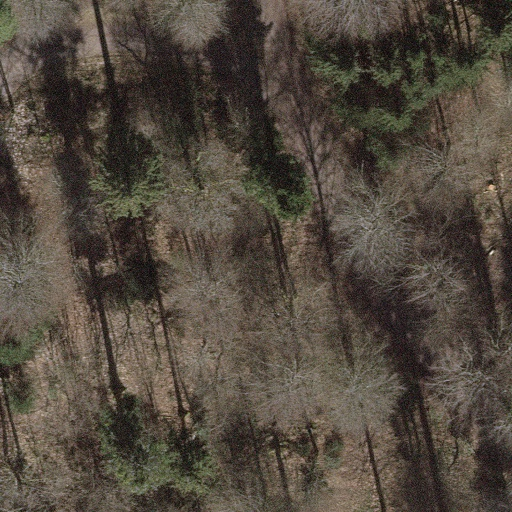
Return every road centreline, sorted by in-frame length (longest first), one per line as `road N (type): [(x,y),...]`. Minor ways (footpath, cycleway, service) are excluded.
road 1 (track): [(271,0),(281,81),(314,170),(417,346),(511,443)]
road 2 (track): [(5,76),(103,44),(222,60),(281,81)]
